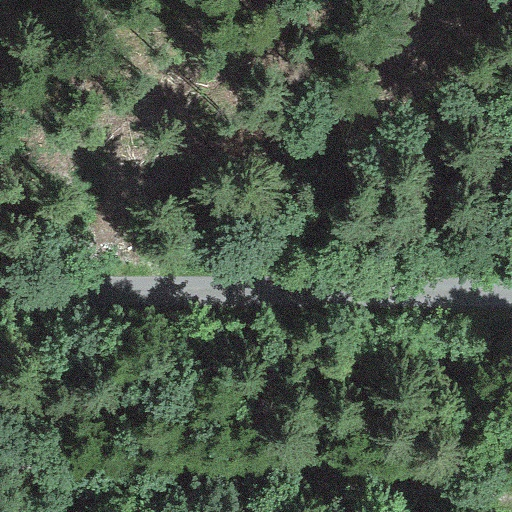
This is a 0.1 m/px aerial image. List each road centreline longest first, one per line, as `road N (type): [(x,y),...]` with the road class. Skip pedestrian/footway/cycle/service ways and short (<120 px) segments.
road 1 (track): [(511,486),(0,474)]
road 2 (unclassified): [(511,303),(0,295)]
